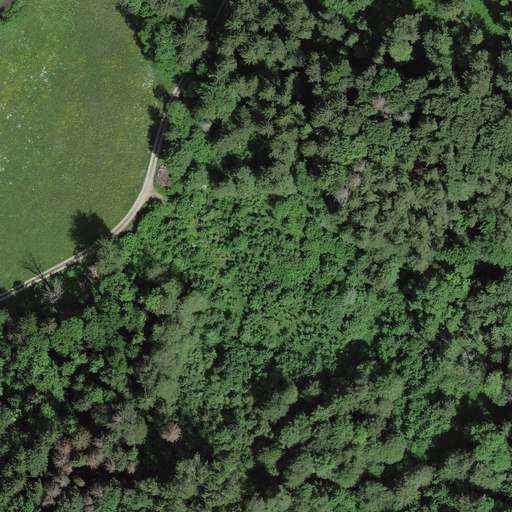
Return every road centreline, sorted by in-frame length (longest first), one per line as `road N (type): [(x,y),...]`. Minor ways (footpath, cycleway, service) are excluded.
road 1 (track): [(106,511),(150,478),(182,470),(395,481),(445,453),(473,418),(488,357),(477,321),(423,275),(330,228),(307,201),(301,143),(310,0)]
road 2 (track): [(0,298),(96,247),(137,207),(169,106),(229,0)]
